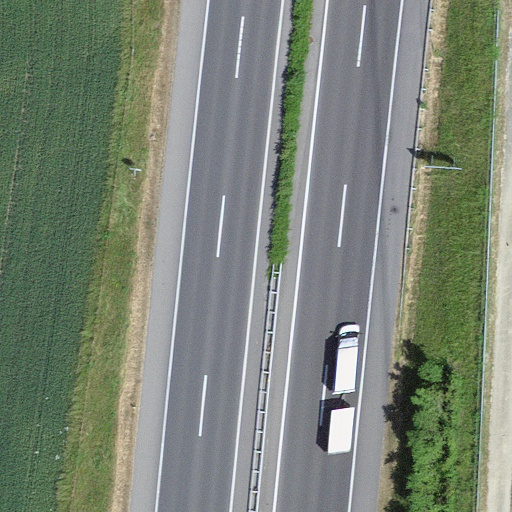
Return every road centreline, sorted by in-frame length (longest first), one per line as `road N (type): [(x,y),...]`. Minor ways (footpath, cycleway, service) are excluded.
road 1 (motorway): [(312,511),(366,0)]
road 2 (motorway): [(245,0),(193,511)]
road 3 (track): [(499,511),(511,257)]
